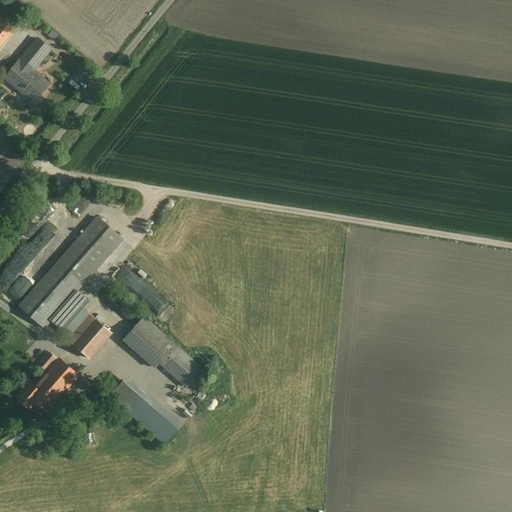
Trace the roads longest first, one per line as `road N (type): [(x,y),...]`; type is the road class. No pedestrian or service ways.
road 1 (track): [(63,171),(511,242)]
road 2 (unclassified): [(0,210),(172,0)]
road 3 (track): [(0,448),(64,415),(109,362)]
